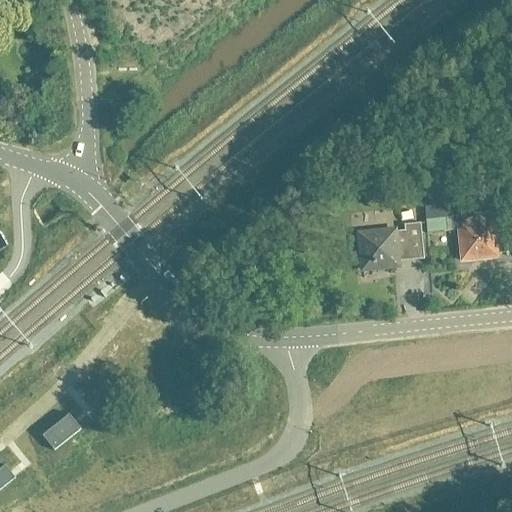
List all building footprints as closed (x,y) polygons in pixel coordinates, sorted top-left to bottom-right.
[(423,186),(428,233),(452,231),(449,206),(447,183),(423,186)] [(508,254),(504,212),(459,216),(463,261),(499,258),(498,255),(508,254)] [(425,259),(421,224),(405,226),(406,230),(360,235),(363,270),(375,268),(375,271),(388,270),(388,267),(399,266),(398,262),(425,259)] [(0,410),(40,380),(26,361),(0,380),(0,410)] [(55,450),(81,429),(77,424),(76,422),(74,420),(70,414),(43,436),(55,450)] [(0,490),(15,478),(14,477),(12,474),(10,472),(5,466),(0,469),(0,490)]
